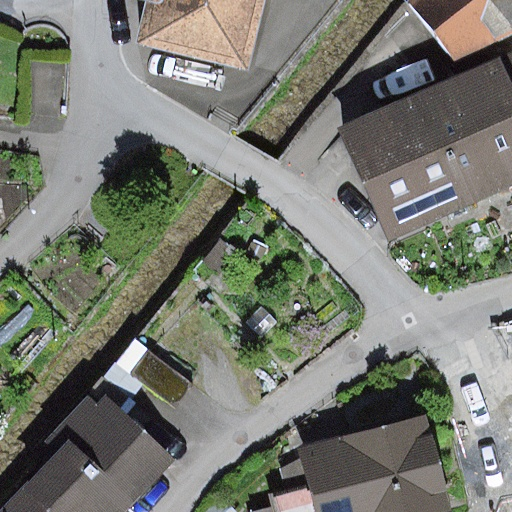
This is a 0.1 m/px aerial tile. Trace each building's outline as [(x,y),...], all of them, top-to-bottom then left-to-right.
[(0,0),(0,24),(23,35),(21,0),(0,0)] [(264,0),(148,0),(138,44),(247,71),(264,0)] [(511,0),(407,0),(451,60),(511,33),(511,0)] [(511,72),(506,58),(336,132),(389,242),(511,189),(511,72)] [(160,348),(10,511),(132,511),(181,458),(163,442),(209,392),(160,348)] [(327,492),(282,502),(284,511),(454,511),(464,510),(445,425),(318,454),(327,492)]
